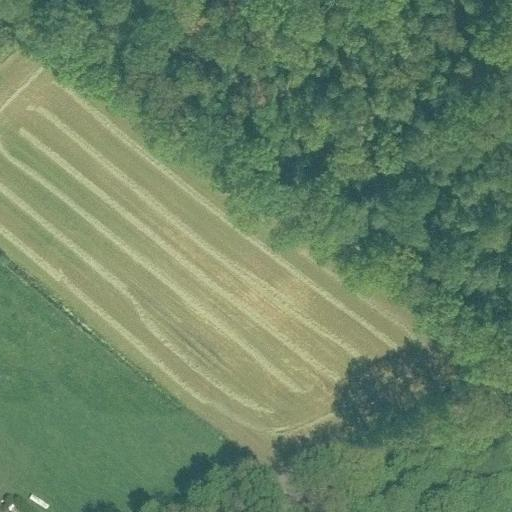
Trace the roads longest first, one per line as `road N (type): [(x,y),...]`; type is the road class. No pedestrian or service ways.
road 1 (track): [(508,377),(47,0)]
road 2 (unclassified): [(268,511),(511,375)]
